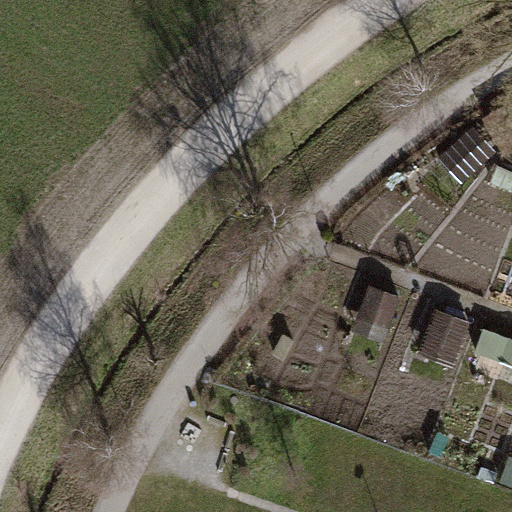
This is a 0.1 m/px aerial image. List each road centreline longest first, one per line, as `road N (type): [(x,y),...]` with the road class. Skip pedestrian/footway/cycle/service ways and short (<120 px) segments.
road 1 (track): [(511,53),(292,236),(174,388),(112,511)]
road 2 (track): [(0,456),(36,369),(146,214),(267,93),(396,0)]
